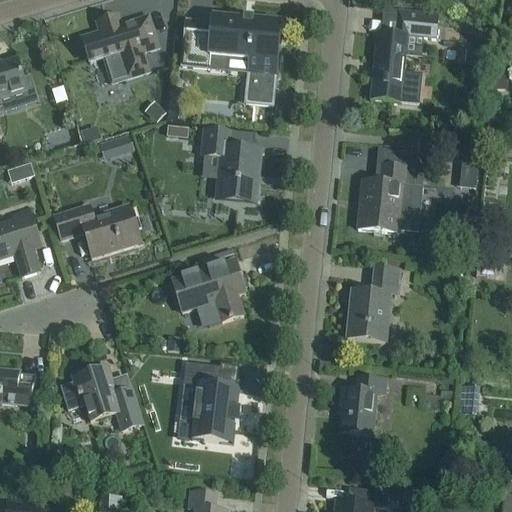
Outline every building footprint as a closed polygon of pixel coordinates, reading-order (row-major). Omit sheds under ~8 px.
[(396,12),(393,36),(380,35),(375,79),(373,78),(370,102),(419,107),(422,77),(403,75),(407,39),(434,42),(437,17),(396,12)] [(98,34),(81,40),(88,65),(118,56),(126,81),(148,74),(143,55),(158,51),(148,20),(121,28),(118,18),(96,25),(98,34)] [(249,62),(245,105),(271,108),(276,55),(272,55),(272,45),(277,45),(279,25),(252,22),(252,26),(242,25),(243,22),(212,19),(212,26),(186,23),(181,69),(208,72),(210,59),(249,62)] [(480,65),(482,54),(466,52),(465,64),(480,65)] [(0,101),(26,94),(16,61),(0,66),(0,101)] [(156,125),(165,116),(154,105),(144,114),(156,125)] [(201,161),(220,163),(216,204),(258,209),(264,151),(235,148),(236,133),(204,129),(201,161)] [(34,180),(30,167),(22,170),(26,182),(34,180)] [(407,171),(379,169),(377,186),(362,184),(357,232),(397,236),(397,234),(415,236),(420,190),(405,188),(407,171)] [(84,236),(92,263),(141,247),(129,209),(92,220),(88,209),(54,220),(61,243),(84,236)] [(13,224),(0,227),(0,262),(14,258),(21,280),(39,275),(29,245),(37,243),(28,214),(12,218),(13,224)] [(234,262),(171,282),(181,315),(215,304),(221,324),(243,318),(236,298),(244,295),(234,262)] [(352,293),(347,342),(384,345),(389,297),(395,298),(398,272),(375,270),(372,295),(352,293)] [(141,373),(176,373),(176,352),(141,352),(141,373)] [(233,448),(235,429),(239,429),(239,428),(235,427),(236,415),(240,415),(241,413),(237,413),(238,394),(219,392),(221,371),(185,368),(183,390),(196,392),(191,444),(233,448)] [(73,385),(59,390),(67,415),(85,409),(90,425),(116,417),(122,434),(142,428),(127,381),(113,386),(108,370),(72,381),(73,385)] [(0,405),(30,409),(32,381),(17,379),(18,374),(0,372),(0,405)] [(342,410),(339,436),(371,439),(376,396),(384,397),(385,383),(357,380),(355,393),(341,392),(339,410),(342,410)] [(473,404),(474,389),(460,388),(459,402),(473,404)] [(505,491),(511,491),(511,500),(505,500),(503,511),(511,511),(511,475),(507,475),(505,491)] [(40,478),(22,476),(20,493),(37,495),(40,478)] [(56,482),(53,498),(70,500),(72,484),(56,482)] [(369,511),(370,509),(386,511),(388,494),(348,491),(347,507),(334,506),(333,511),(369,511)] [(217,511),(219,497),(189,494),(188,510),(194,511),(193,511),(217,511)]
